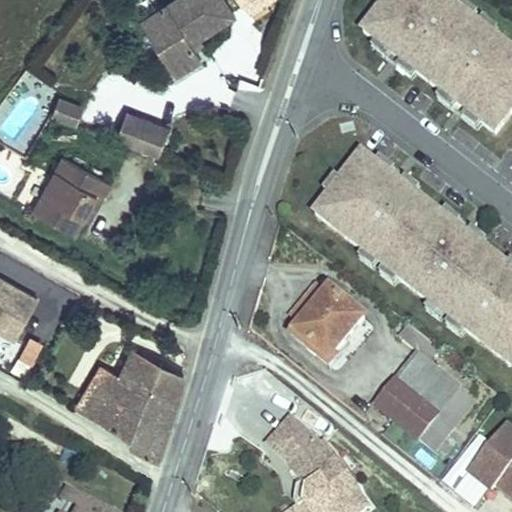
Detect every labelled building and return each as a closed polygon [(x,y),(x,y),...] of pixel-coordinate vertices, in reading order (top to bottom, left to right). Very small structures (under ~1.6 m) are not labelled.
[(223,0),(174,0),(142,21),(176,74),(201,58),(195,48),(192,43),(200,38),(234,16),(223,0)] [(459,9),(447,0),(388,0),(363,33),(376,43),(392,55),(401,62),(417,74),(441,93),(457,105),(467,113),(482,125),(496,135),(511,114),(511,50),(494,37),(479,25),(474,21),(459,9)] [(479,15),(464,2),(459,9),(474,21),(479,15)] [(499,30),(484,18),(479,25),(494,37),(499,30)] [(200,38),(192,43),(195,48),(203,43),(200,38)] [(392,55),(376,43),(371,49),(387,61),(392,55)] [(396,69),(401,62),(392,55),(387,61),(396,69)] [(417,74),(401,62),(396,69),(412,81),(417,74)] [(85,117),(92,99),(68,89),(61,106),(85,117)] [(457,105),(441,93),(436,99),(452,112),(457,105)] [(467,113),(457,105),(452,112),(462,119),(467,113)] [(138,140),(150,113),(136,107),(124,134),(138,140)] [(150,113),(138,140),(165,152),(177,125),(150,113)] [(482,125),(467,113),(462,119),(477,131),(482,125)] [(71,150),(39,203),(78,227),(86,213),(99,191),(107,196),(117,178),(71,150)] [(376,164),(362,154),(341,181),(329,197),(315,215),(363,253),(379,264),(383,268),(399,280),(430,304),(445,316),(450,320),(466,331),(511,367),(511,269),(508,266),(484,248),(468,235),(458,227),(442,216),(417,196),(401,184),(391,176),(376,164)] [(396,170),(380,159),(376,164),(391,176),(396,170)] [(406,178),(396,170),(391,176),(401,184),(406,178)] [(329,197),(341,181),(335,176),(323,192),(329,197)] [(421,190),(406,178),(401,184),(417,196),(421,190)] [(94,217),(107,196),(99,191),(86,213),(94,217)] [(462,222),(447,210),(442,216),(458,227),(462,222)] [(472,229),(462,222),(458,227),(468,235),(472,229)] [(488,242),(472,229),(468,235),(484,248),(488,242)] [(379,264),(363,253),(359,259),(374,271),(379,264)] [(399,280),(383,268),(379,274),(394,286),(399,280)] [(41,297),(0,272),(0,325),(17,336),(41,297)] [(301,327),(328,294),(318,286),(291,318),(301,327)] [(330,362),(365,320),(330,291),(328,294),(301,327),(295,334),(330,362)] [(445,316),(430,304),(425,310),(441,322),(445,316)] [(466,331),(450,320),(445,326),(461,338),(466,331)] [(417,353),(426,361),(436,349),(410,328),(400,339),(417,353)] [(134,363),(180,392),(189,365),(148,340),(134,363)] [(459,392),(461,389),(426,361),(417,353),(375,406),(420,441),(459,392)] [(118,418),(111,428),(159,457),(180,392),(134,363),(118,354),(90,400),(118,418)] [(434,453),(474,404),(459,392),(420,441),(434,453)] [(361,492),(337,459),(336,460),(324,443),(318,448),(310,435),(291,419),(268,446),(291,467),(303,483),(308,489),(305,504),(299,509),(293,511),(363,511),(369,508),(359,493),(361,492)] [(511,432),(506,428),(469,474),(470,474),(490,490),(493,493),(498,486),(511,497),(511,432)] [(475,509),(490,490),(470,474),(455,493),(475,509)] [(126,511),(77,481),(70,492),(86,502),(80,511),(126,511)] [(305,504),(308,489),(303,483),(297,488),(294,502),(299,509),(305,504)]
